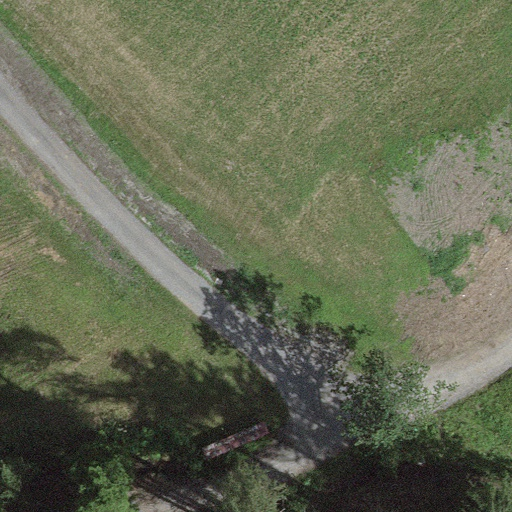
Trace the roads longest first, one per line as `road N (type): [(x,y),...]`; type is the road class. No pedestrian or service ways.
road 1 (track): [(0,101),(95,213),(381,417)]
road 2 (track): [(511,345),(213,511)]
